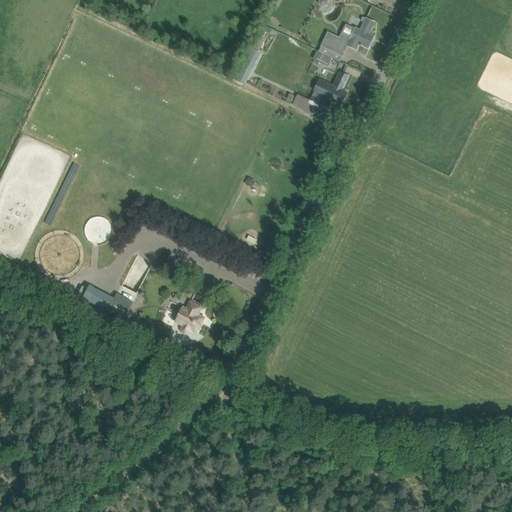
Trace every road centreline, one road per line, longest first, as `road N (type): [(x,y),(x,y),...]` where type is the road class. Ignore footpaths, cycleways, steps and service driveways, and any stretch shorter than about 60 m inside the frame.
road 1 (unclassified): [(53,511),(217,387),(412,0)]
road 2 (track): [(0,289),(217,387)]
road 3 (track): [(217,387),(247,511)]
